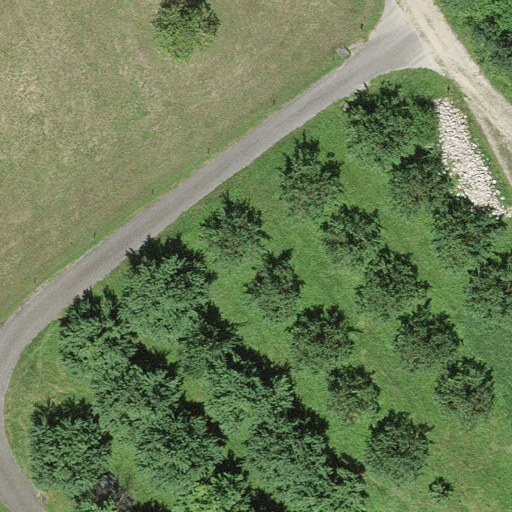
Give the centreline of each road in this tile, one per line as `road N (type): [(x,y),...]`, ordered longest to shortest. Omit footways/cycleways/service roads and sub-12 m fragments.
road 1 (track): [(419,23),(31,306),(0,350)]
road 2 (track): [(511,123),(478,93),(407,0)]
